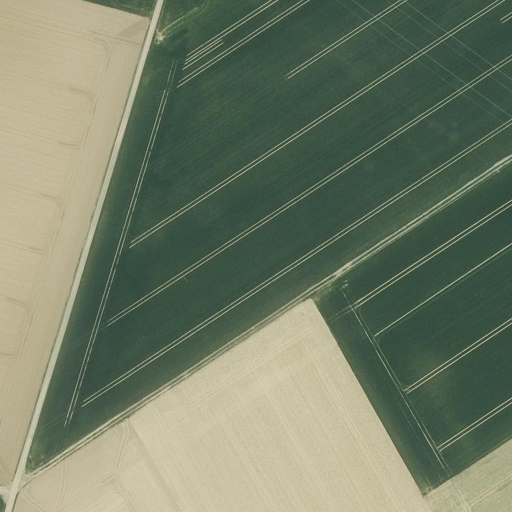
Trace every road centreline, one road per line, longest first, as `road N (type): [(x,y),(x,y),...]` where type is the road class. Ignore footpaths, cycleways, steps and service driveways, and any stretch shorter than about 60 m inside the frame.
road 1 (track): [(17,480),(511,161)]
road 2 (track): [(7,511),(160,0)]
